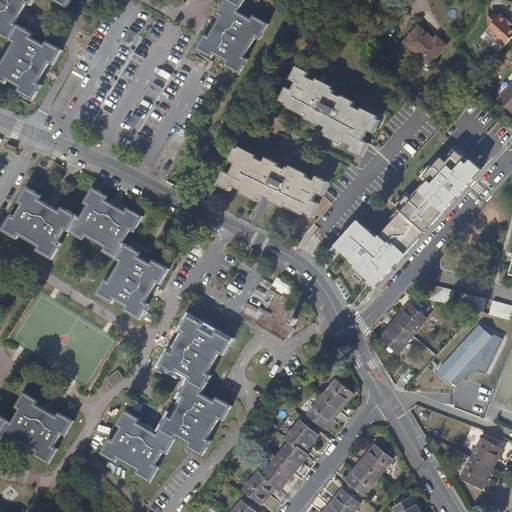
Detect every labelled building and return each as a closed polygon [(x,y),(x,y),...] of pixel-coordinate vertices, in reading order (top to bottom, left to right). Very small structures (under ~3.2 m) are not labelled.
[(58,0),(69,6),(72,0),(0,0),(0,32),(13,40),(16,42),(5,61),(2,68),(0,66),(0,78),(9,83),(12,78),(24,86),(21,90),(37,99),(42,90),(37,88),(41,81),(45,74),(48,69),(52,62),(55,56),(59,59),(64,50),(49,41),(47,45),(34,38),(36,34),(21,25),(17,23),(20,17),(24,10),(28,3),(29,0),(58,0)] [(241,72),(246,64),(241,61),(245,55),(256,35),(260,29),(265,31),(270,23),(255,14),(252,18),(239,10),(241,6),(244,0),(224,0),(221,6),(226,9),(222,15),(217,24),(214,29),(210,35),(207,41),(203,39),(198,48),(212,56),(215,52),(228,60),(226,64),(241,72)] [(226,9),(221,6),(218,13),(222,15),(226,9)] [(91,11),(81,29),(90,34),(100,16),(91,11)] [(488,32),(500,42),(502,41),(508,46),(511,41),(511,24),(510,23),(511,22),(504,15),(503,15),(499,20),(491,20),(492,28),(488,32)] [(407,41),(432,64),(449,45),(439,36),(435,41),(427,34),(429,32),(421,25),(407,41)] [(132,29),(126,39),(132,43),(139,33),(132,29)] [(261,38),(265,31),(260,29),(256,35),(261,38)] [(241,61),(246,64),(249,57),(245,55),(241,61)] [(287,84),(280,97),(308,111),(306,115),(319,122),(320,121),(327,124),(325,129),(354,143),(352,148),(364,154),(371,141),(366,138),(371,128),(376,131),(383,118),(355,103),(357,99),(343,91),(343,93),(335,89),(336,87),(309,73),(311,70),(297,63),(291,76),(296,79),(293,86),(287,84)] [(37,88),(42,90),(45,84),(41,81),(37,88)] [(511,85),(501,98),(511,108),(511,85)] [(136,113),(130,124),(137,129),(143,118),(136,113)] [(226,171),(219,183),(232,189),(234,185),(263,199),(265,195),(284,206),(287,201),(315,215),(321,202),(316,199),(320,191),(325,194),(332,180),(319,174),(317,178),(289,165),(287,168),(280,165),(280,163),(268,157),(265,161),(238,148),(231,161),(236,164),(231,174),(226,171)] [(52,161),(46,171),(56,176),(61,166),(52,161)] [(429,187),(436,179),(424,168),(416,176),(429,187)] [(429,187),(416,176),(397,198),(409,209),(429,187)] [(429,187),(409,209),(411,211),(389,235),(388,233),(365,259),(373,267),(397,241),(401,246),(403,243),(406,245),(429,220),(426,217),(450,191),(436,179),(429,187)] [(139,308),(143,302),(147,295),(150,289),(154,283),(157,276),(162,279),(167,270),(152,261),(149,265),(137,257),(140,253),(124,244),(120,242),(128,229),(132,231),(141,216),(132,211),(129,215),(123,212),(116,208),(108,203),(103,200),(96,196),(99,192),(91,187),(81,202),(86,204),(78,217),(74,215),(66,210),(63,213),(57,210),(51,206),(43,202),(37,198),(31,195),(34,191),(25,185),(16,201),(19,203),(12,216),(8,214),(0,228),(9,234),(12,230),(18,233),(37,244),(43,248),(40,252),(49,258),(58,243),(53,240),(61,228),(65,230),(74,235),(76,231),(83,235),(103,247),(109,251),(106,254),(115,260),(119,262),(108,281),(104,287),(100,285),(95,294),(110,303),(113,298),(126,306),(123,310),(138,319),(144,310),(139,308)] [(125,207),(123,212),(129,215),(132,211),(125,207)] [(359,254),(365,259),(388,233),(382,228),(359,254)] [(191,247),(200,252),(206,243),(197,237),(191,247)] [(34,249),(40,252),(43,248),(37,244),(34,249)] [(348,278),(351,272),(345,269),(342,276),(348,278)] [(209,279),(207,290),(217,292),(219,281),(209,279)] [(248,306),(265,312),(271,293),(273,286),(257,281),(248,306)] [(426,299),(452,305),(456,291),(431,284),(426,299)] [(463,293),(458,305),(483,312),(487,300),(463,293)] [(511,306),(494,302),(491,313),(511,319),(511,306)] [(409,306),(403,313),(406,315),(398,325),(390,335),(387,333),(382,339),(400,353),(428,320),(409,306)] [(395,323),(398,325),(406,315),(403,313),(395,323)] [(116,460),(136,472),(143,475),(140,479),(149,484),(158,469),(154,467),(161,454),(165,447),(169,449),(174,440),(176,436),(189,444),(187,448),(202,457),(207,448),(203,445),(206,439),(218,420),(221,413),(225,416),(231,407),(215,398),(213,402),(200,394),(202,390),(207,382),(203,379),(206,373),(218,354),(222,347),(226,349),(231,340),(216,332),(214,335),(200,327),(202,324),(187,315),(182,324),(186,326),(182,333),(178,339),(175,345),(171,352),(167,358),(163,356),(158,365),(174,374),(176,369),(190,377),(187,382),(182,391),(186,393),(183,399),(180,405),(176,412),(172,419),(168,426),(164,423),(159,432),(156,436),(149,432),(144,429),(137,425),(130,421),(133,417),(124,412),(115,427),(119,430),(112,443),(108,441),(99,456),(108,461),(110,457),(116,460)] [(452,382),(496,335),(481,321),(436,368),(452,382)] [(395,323),(387,333),(390,335),(398,325),(395,323)] [(112,388),(123,380),(117,372),(106,380),(112,388)] [(312,415),(329,430),(335,423),(332,421),(340,411),(348,402),(351,404),(357,396),(339,382),(312,415)] [(476,386),(470,409),(485,413),(491,389),(476,386)] [(0,437),(7,443),(10,438),(16,442),(35,454),(41,457),(38,462),(47,467),(56,451),(52,449),(59,436),(63,439),(73,424),(65,419),(62,423),(56,419),(49,415),(44,412),(37,407),(30,404),(33,399),(24,394),(15,409),(19,412),(11,424),(7,422),(0,417),(0,437)] [(39,403),(33,399),(30,404),(37,407),(39,403)] [(340,411),(343,413),(351,404),(348,402),(340,411)] [(332,421),(335,423),(343,413),(340,411),(332,421)] [(247,491),(265,506),(272,498),(268,496),(277,485),(280,488),(294,471),(308,454),(304,452),(312,442),(315,445),(322,437),(303,422),(289,439),(293,442),(265,476),(262,473),(247,491)] [(203,445),(207,448),(211,442),(206,439),(203,445)] [(485,490),(489,482),(485,480),(491,469),(497,456),(501,458),(505,451),(484,441),(464,479),(485,490)] [(304,452),(308,454),(315,445),(312,442),(304,452)] [(354,472),(348,479),(367,494),(395,460),(376,445),(371,452),(374,454),(365,464),(357,475),(354,472)] [(371,452),(363,462),(365,464),(374,454),(371,452)] [(294,471),(298,474),(311,457),(308,454),(294,471)] [(491,469),(495,470),(501,458),(497,456),(491,469)] [(363,462),(354,472),(357,475),(365,464),(363,462)] [(485,480),(489,482),(495,470),(491,469),(485,480)] [(294,471),(280,488),(284,491),(298,474),(294,471)] [(268,496),(272,498),(280,488),(277,485),(268,496)] [(357,511),(363,505),(345,490),(339,497),(342,500),(335,509),(331,507),(327,511),(357,511)] [(339,497),(331,507),(335,509),(342,500),(339,497)] [(421,511),(419,507),(422,505),(418,497),(397,509),(398,511),(421,511)] [(235,511),(257,511),(245,501),(235,511)]
